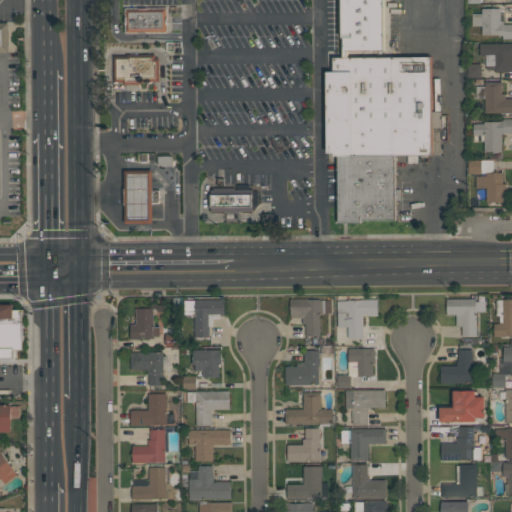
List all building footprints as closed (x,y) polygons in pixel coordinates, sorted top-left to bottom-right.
[(338,223),(394,222),(394,156),(433,155),(430,57),(383,58),(383,0),(339,0),(340,58),(328,58),(329,153),(337,156),(338,223)] [(127,7),(127,36),(168,34),(168,6),(127,7)] [(482,35),(482,25),(472,25),(472,14),(482,13),(482,8),(500,8),(500,21),(502,21),(503,21),(503,24),(511,24),(511,38),(503,38),(503,35),(500,35),(482,35)] [(8,23),(0,22),(0,52),(8,52),(8,23)] [(480,55),(480,44),(511,43),(511,71),(494,71),(494,69),(487,70),(487,66),(486,66),(486,55),(480,55)] [(115,57),(115,82),(123,82),(123,85),(145,85),(145,82),(161,82),(161,59),(156,59),(156,55),(127,55),(127,57),(115,57)] [(481,77),(467,77),(467,64),(481,64),(481,77)] [(511,112),(485,112),(485,98),(476,98),(476,86),(484,86),(484,81),(501,81),(501,93),(505,93),(505,98),(511,98),(511,112)] [(511,133),(501,133),(501,151),(484,151),(484,141),(474,141),(474,135),(473,135),(473,123),(484,123),(484,121),(500,121),(500,120),(502,120),(502,119),(511,118),(511,133)] [(481,173),(468,174),(468,160),(481,159),(481,173)] [(506,201),(486,202),(486,188),(476,188),(475,175),(486,175),(486,173),(481,173),(481,159),(493,159),(494,172),(503,172),(503,183),(505,183),(506,201)] [(126,171),(126,221),(154,221),(154,171),(126,171)] [(213,188),(236,188),(237,190),(253,190),(253,213),(210,214),(211,190),(213,190),(213,188)] [(291,317),(290,298),(307,298),(307,299),(320,299),(320,300),(331,300),(331,313),(319,313),(319,335),(306,335),(306,323),(302,323),(302,317),(291,317)] [(475,298),(475,301),(485,301),(485,311),(476,311),(476,336),(462,336),(462,326),(456,326),(456,314),(446,314),(446,298),(475,298)] [(223,299),(224,315),(220,315),(220,314),(208,314),(208,326),(209,326),(209,336),(194,337),(194,314),(184,314),(184,300),(194,300),(194,299),(223,299)] [(363,338),(347,338),(347,327),(337,327),(337,300),(347,300),(361,300),(361,299),(377,299),(378,316),(363,316),(363,338)] [(511,335),(503,335),(504,336),(493,336),(493,323),(498,323),(498,316),(496,316),(495,299),(511,299),(511,335)] [(0,359),(16,359),(15,349),(23,349),(24,312),(15,311),(15,306),(0,305),(0,359)] [(130,339),(130,324),(135,324),(135,322),(136,322),(136,308),(153,308),(153,327),(159,327),(159,336),(153,336),(153,338),(138,338),(138,339),(130,339)] [(178,346),(165,346),(165,333),(178,333),(178,346)] [(511,346),(511,375),(511,374),(505,374),(505,373),(500,373),(500,357),(503,357),(503,347),(511,346)] [(374,348),(375,363),(372,363),(372,376),(351,376),(348,376),(348,374),(348,348),(356,348),(371,348),(374,348)] [(221,349),(221,364),(219,364),(219,377),(202,377),(202,371),(195,371),(195,364),(192,364),(192,350),(221,349)] [(319,350),(319,363),(318,363),(318,384),(285,384),(285,366),(298,366),(298,362),(304,362),(304,350),(319,350)] [(440,383),(440,366),(456,365),(456,360),(458,360),(458,350),(472,350),(472,369),(478,369),(478,379),(472,380),(472,383),(440,383)] [(130,352),(163,352),(163,386),(148,386),(148,374),(147,374),(147,370),(130,370),(130,352)] [(505,387),(492,387),(492,373),(500,373),(505,373),(505,374),(505,387)] [(351,388),(337,388),(337,375),(348,374),(348,376),(351,376),(351,388)] [(196,389),(183,389),(183,376),(196,376),(196,389)] [(511,388),(511,422),(506,422),(505,399),(499,399),(499,391),(505,391),(505,389),(511,388)] [(345,390),(385,390),(385,407),(368,407),(368,413),(367,413),(368,424),(352,424),(352,408),(345,408),(345,390)] [(476,421),(459,421),(454,421),(440,422),(440,407),(454,407),(453,390),(475,390),(475,392),(477,392),(477,397),(484,397),(485,417),(478,417),(478,419),(476,419),(476,421)] [(229,391),(229,409),(212,409),(212,425),(196,425),(196,402),(187,402),(187,392),(195,392),(195,391),(229,391)] [(332,423),(285,424),(285,409),(302,409),(302,402),(303,402),(303,392),(320,392),(321,408),(325,408),(325,410),(332,410),(332,423)] [(130,425),(130,410),(148,409),(148,394),(166,393),(166,424),(150,424),(150,425),(130,425)] [(0,431),(0,404),(11,404),(11,406),(19,406),(19,417),(11,418),(12,425),(10,425),(10,431),(0,431)] [(441,460),(441,443),(456,443),(456,436),(458,436),(458,426),(474,426),(474,447),(480,447),(480,459),(459,459),(459,460),(441,460)] [(320,460),(305,460),(305,461),(287,461),(287,444),(302,444),(302,438),(305,438),(305,427),(320,427),(320,460)] [(511,458),(505,458),(505,439),(495,439),(495,429),(506,429),(506,427),(511,427),(511,458)] [(341,430),(350,430),(350,428),(385,428),(386,443),(368,443),(368,460),(350,460),(350,443),(341,443),(341,430)] [(165,429),(165,462),(150,462),(132,462),(132,446),(148,446),(148,439),(150,439),(150,429),(165,429)] [(231,429),(231,444),(214,444),(214,451),(213,451),(213,460),(195,461),(195,445),(189,445),(189,430),(231,429)] [(0,450),(14,470),(13,470),(16,474),(0,485),(0,450)] [(511,496),(507,497),(507,492),(503,492),(503,483),(507,483),(507,476),(502,476),(502,462),(508,462),(508,463),(511,463),(511,496)] [(353,498),(352,464),(367,464),(367,475),(369,475),(369,480),(386,480),(386,498),(353,498)] [(476,496),(441,497),(441,483),(456,483),(456,465),(458,465),(458,464),(476,464),(476,486),(482,486),(482,495),(476,495),(476,496)] [(230,498),(189,499),(189,479),(189,470),(198,470),(198,466),(213,465),(213,476),(214,476),(214,481),(230,481),(230,498)] [(287,498),(328,498),(327,482),(321,482),(320,466),(303,466),(303,484),(287,484),(287,498)] [(166,499),(151,499),(151,500),(131,500),(131,486),(133,485),(133,479),(149,479),(148,467),(166,467),(166,468),(169,468),(169,484),(173,487),(174,487),(174,499),(166,499)] [(232,502),(232,511),(199,511),(199,504),(199,501),(207,501),(207,502),(232,502)] [(353,511),(353,502),(363,502),(363,501),(387,501),(387,511),(353,511)] [(467,511),(440,511),(440,501),(467,501),(467,511)] [(312,502),(312,511),(285,511),(285,502),(289,502),(289,503),(304,503),(304,502),(312,502)] [(131,511),(131,503),(157,503),(157,511),(131,511)]
